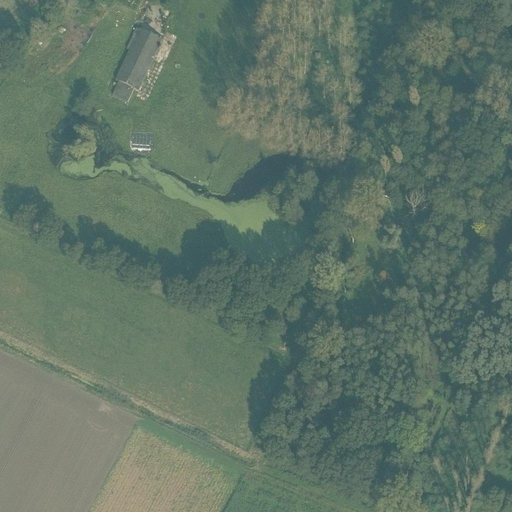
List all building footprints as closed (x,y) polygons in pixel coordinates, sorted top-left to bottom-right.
[(116,82),(119,83),(113,97),(128,104),(134,90),(138,92),(162,41),(140,31),(116,82)] [(476,90),(473,96),(468,108),(477,111),(480,104),(479,104),(484,94),(476,90)] [(511,189),(511,178),(507,176),(501,190),(510,194),(511,189)] [(382,422),(376,415),(362,426),(368,433),(382,422)] [(409,451),(414,440),(406,436),(401,448),(409,451)]
